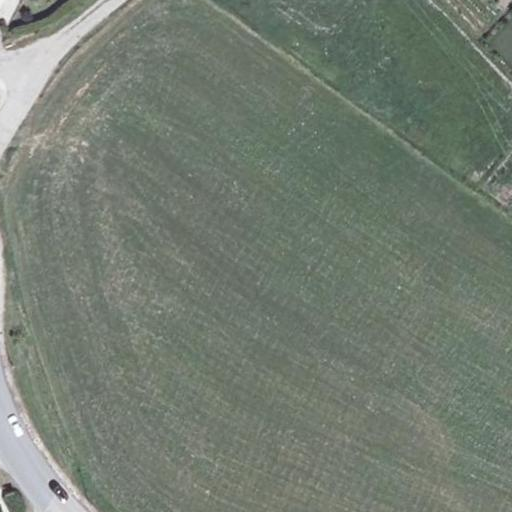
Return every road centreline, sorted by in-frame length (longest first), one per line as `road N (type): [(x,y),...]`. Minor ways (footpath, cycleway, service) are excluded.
road 1 (residential): [(0,124),(39,61),(113,0)]
road 2 (secondary): [(0,411),(17,450),(69,511)]
